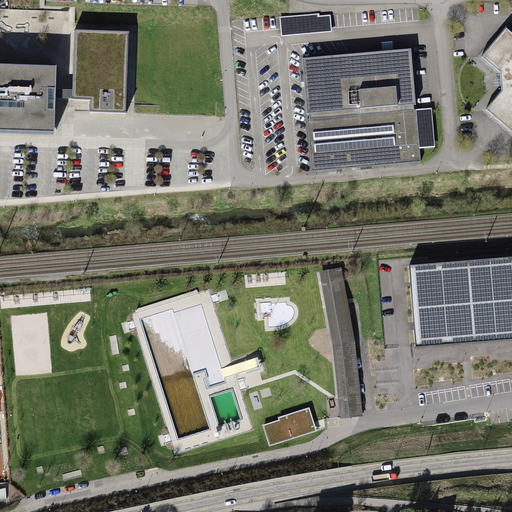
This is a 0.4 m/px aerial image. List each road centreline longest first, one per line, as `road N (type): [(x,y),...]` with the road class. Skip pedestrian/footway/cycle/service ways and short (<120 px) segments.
road 1 (unclassified): [(219,0),(231,117),(215,144),(0,139)]
road 2 (primary): [(511,460),(250,496)]
road 3 (residential): [(250,496),(267,507),(339,500),(479,511)]
road 4 (unknown): [(393,417),(388,305),(476,289)]
road 5 (unclassified): [(348,424),(511,399)]
